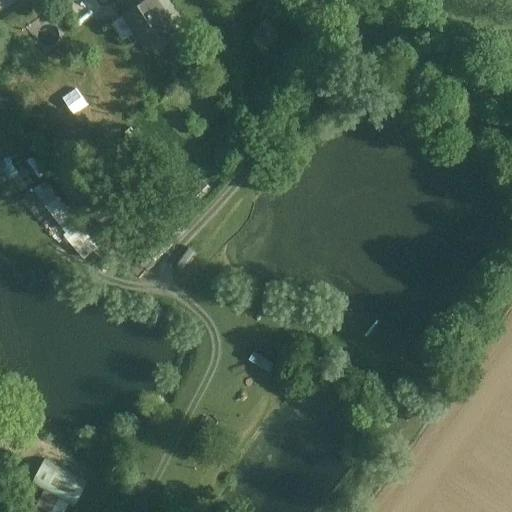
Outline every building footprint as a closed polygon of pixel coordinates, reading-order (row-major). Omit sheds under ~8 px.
[(155,0),(142,0),(124,11),(126,13),(137,31),(145,44),(172,26),(155,0)] [(126,13),(111,23),(122,40),(137,31),(126,13)] [(270,20),(253,29),(262,47),(279,39),(270,20)] [(180,38),(168,46),(182,67),(194,59),(180,38)] [(46,179),(32,190),(79,249),(93,239),(46,179)] [(35,510),(42,511),(64,511),(67,504),(75,507),(83,482),(38,467),(33,483),(43,487),(35,510)]
